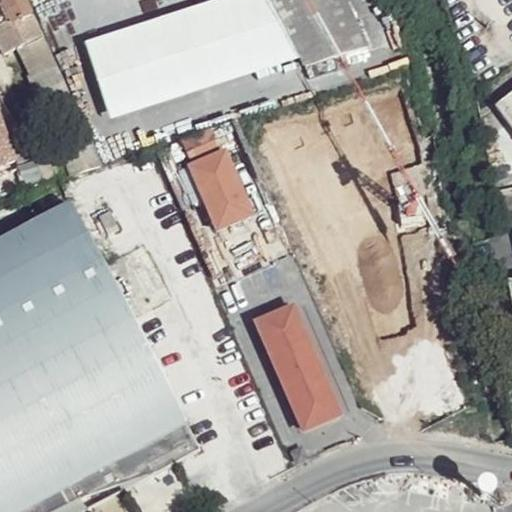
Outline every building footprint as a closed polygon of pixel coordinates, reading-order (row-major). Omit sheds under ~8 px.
[(19,0),(0,0),(0,46),(23,36),(37,28),(30,15),(27,17),(19,0)] [(234,85),(303,63),(269,0),(234,0),(203,10),(234,85)] [(341,0),(269,0),(303,63),(309,74),(368,51),(341,0)] [(234,85),(203,10),(86,46),(111,124),(234,85)] [(37,28),(23,36),(76,151),(18,167),(25,187),(73,173),(74,176),(100,168),(37,28)] [(511,94),(495,107),(511,130),(511,94)] [(433,136),(379,161),(384,172),(389,179),(436,158),(433,136)] [(223,158),(189,174),(217,234),(250,219),(223,158)] [(361,183),(337,198),(363,251),(413,225),(389,179),(384,172),(361,183)] [(355,173),(319,191),(326,204),(337,198),(361,183),(355,173)] [(422,195),(425,225),(445,223),(442,193),(422,195)] [(64,197),(0,231),(0,511),(71,511),(196,446),(64,197)] [(340,416),(291,301),(247,319),(297,434),(340,416)] [(511,358),(498,363),(511,407),(511,358)]
